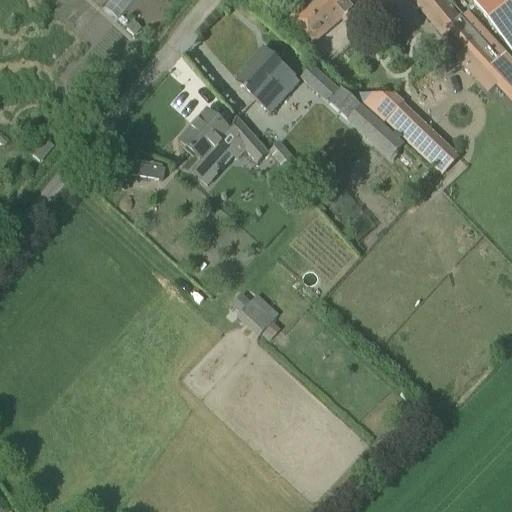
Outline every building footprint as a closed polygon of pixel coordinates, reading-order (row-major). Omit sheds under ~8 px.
[(127,14),(130,0),(115,0),(113,10),(127,14)] [(314,0),(291,19),(314,46),(342,22),(349,30),(361,20),(354,12),(367,0),(314,0)] [(409,0),(443,39),(449,33),(465,50),(455,59),(487,95),(496,87),(511,104),(511,60),(468,12),(461,18),(445,0),(409,0)] [(511,0),(469,0),(511,55),(511,0)] [(132,24),(125,31),(132,37),(139,30),(132,24)] [(253,68),(237,85),(258,104),(272,116),(299,84),(286,72),(263,51),(252,64),(253,68)] [(300,80),(324,102),(337,88),(313,66),(300,80)] [(383,85),(363,107),(384,127),(388,123),(404,106),(387,89),(383,85)] [(361,107),(347,122),(390,161),(404,146),(361,107)] [(206,113),(180,143),(204,165),(220,147),(237,162),(245,153),(257,167),(269,156),(237,119),(226,131),(206,113)] [(45,143),(32,158),(40,165),(52,150),(45,143)] [(268,196),(286,214),(305,196),(288,178),(268,196)] [(264,334),(280,316),(257,295),(249,304),(241,296),(233,305),(264,334)]
